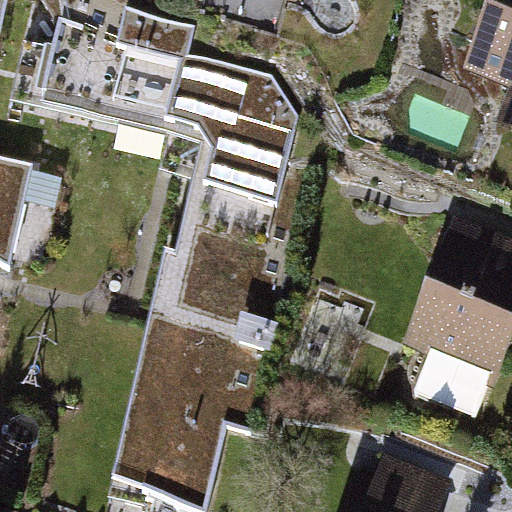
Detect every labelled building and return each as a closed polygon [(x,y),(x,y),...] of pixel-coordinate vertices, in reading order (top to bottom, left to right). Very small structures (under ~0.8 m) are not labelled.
[(81,33),(87,4),(66,0),(7,0),(0,33),(0,161),(34,168),(12,273),(0,267),(0,299),(2,300),(0,310),(0,388),(142,427),(169,310),(181,313),(214,158),(202,139),(170,132),(167,145),(122,135),(125,122),(45,105),(60,29),(81,33)] [(511,0),(486,0),(463,58),(511,78),(498,111),(511,116),(511,0)] [(60,29),(45,105),(125,122),(122,135),(167,145),(170,132),(202,139),(214,158),(181,313),(169,310),(142,427),(134,462),(152,468),(145,500),(186,511),(210,511),(229,430),(252,435),(308,185),(288,180),(299,126),(273,87),(189,59),(196,27),(87,4),(81,33),(60,29)] [(0,267),(12,273),(34,168),(0,161),(0,267)] [(500,366),(511,337),(511,227),(462,207),(412,329),(500,366)] [(382,478),(362,471),(346,511),(442,511),(455,479),(392,455),(382,478)]
